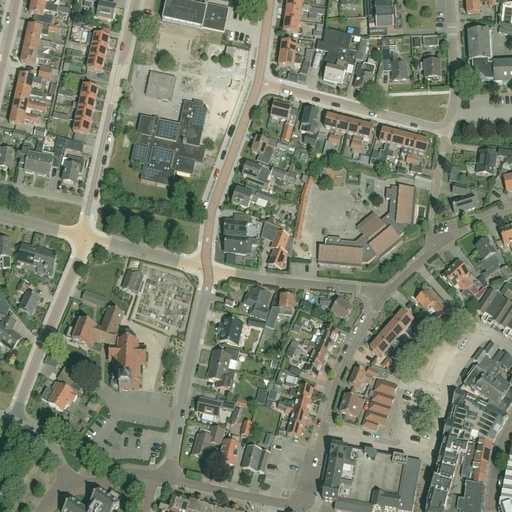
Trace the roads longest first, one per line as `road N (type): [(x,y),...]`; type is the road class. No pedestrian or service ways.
road 1 (residential): [(83,238),(135,0)]
road 2 (residential): [(168,478),(207,268)]
road 3 (residential): [(14,422),(83,238)]
road 4 (residential): [(445,133),(256,84)]
road 5 (residential): [(256,84),(211,210),(207,268)]
road 6 (residential): [(382,297),(207,268)]
road 7 (residential): [(382,297),(332,390),(321,434)]
road 8 (residential): [(430,456),(452,379),(483,332)]
road 9 (residential): [(301,507),(168,478)]
road 10 (residential): [(445,133),(455,94),(451,0)]
road 11 (residential): [(207,268),(83,238)]
